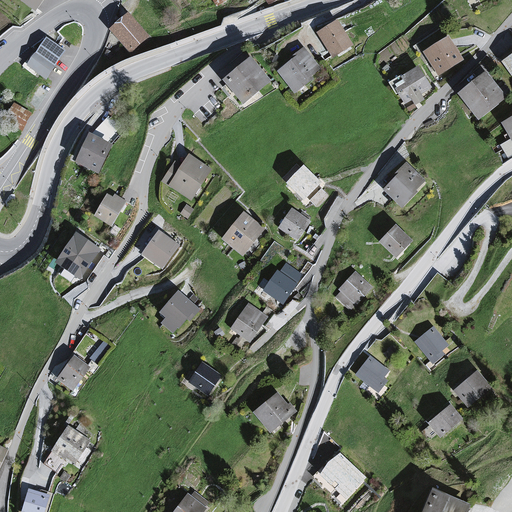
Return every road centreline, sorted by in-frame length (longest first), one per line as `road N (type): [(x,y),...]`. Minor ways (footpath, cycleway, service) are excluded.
road 1 (residential): [(511,20),(416,119),(339,221),(312,286),(312,398),(263,511)]
road 2 (residential): [(0,494),(45,375),(141,216),(145,175),(166,119),(248,29)]
road 3 (residential): [(511,167),(340,370),(276,511)]
road 4 (tertiary): [(0,251),(30,235),(56,149),(95,95),(130,72),(248,29)]
road 5 (tertiary): [(89,14),(91,47),(0,188)]
